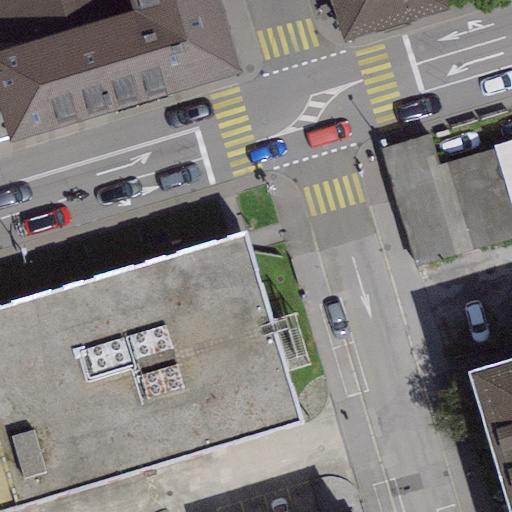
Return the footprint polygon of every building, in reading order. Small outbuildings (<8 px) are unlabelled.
[(128,0),(133,12),(0,52),(0,118),(7,144),(240,73),(218,0),(128,0)] [(0,0),(0,52),(133,12),(128,0),(0,0)] [(440,0),(328,0),(343,50),(446,20),(440,0)] [(428,138),(379,152),(414,271),(511,241),(511,216),(493,154),(438,170),(428,138)] [(511,143),(492,150),(493,154),(511,216),(511,143)] [(246,241),(0,315),(0,511),(20,511),(303,428),(246,241)] [(511,511),(511,375),(467,390),(503,511),(511,511)]
